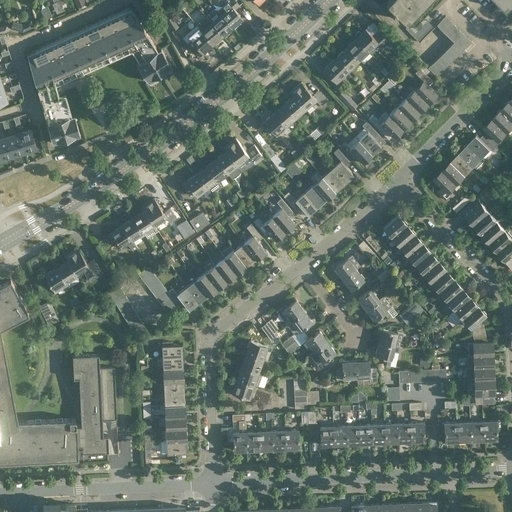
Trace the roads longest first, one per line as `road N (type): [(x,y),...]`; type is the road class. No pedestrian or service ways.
road 1 (primary): [(3,241),(196,116),(327,0)]
road 2 (tertiary): [(212,483),(511,470)]
road 3 (residential): [(212,483),(208,343),(300,264)]
road 4 (residential): [(0,113),(33,102),(16,43),(122,0)]
road 5 (tertiary): [(21,493),(212,483)]
road 6 (residential): [(511,312),(398,180)]
road 7 (residential): [(398,180),(511,65)]
road 8 (residential): [(300,264),(398,180)]
